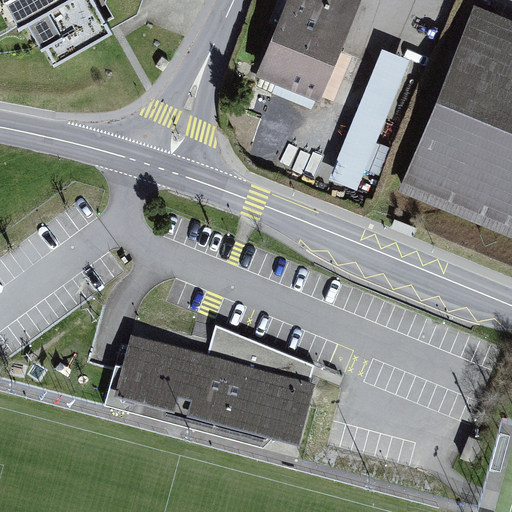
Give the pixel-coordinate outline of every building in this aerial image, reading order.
[(93,0),(3,0),(48,77),(116,39),(93,0)] [(110,0),(110,5),(121,23),(133,15),(136,1),(147,4),(148,0),(110,0)] [(369,0),(297,0),(263,89),(330,112),(369,0)] [(511,19),(483,7),(407,192),(511,236),(511,19)] [(411,69),(383,57),(332,184),(360,195),(411,69)] [(323,392),(135,345),(118,410),(304,462),(323,392)]
